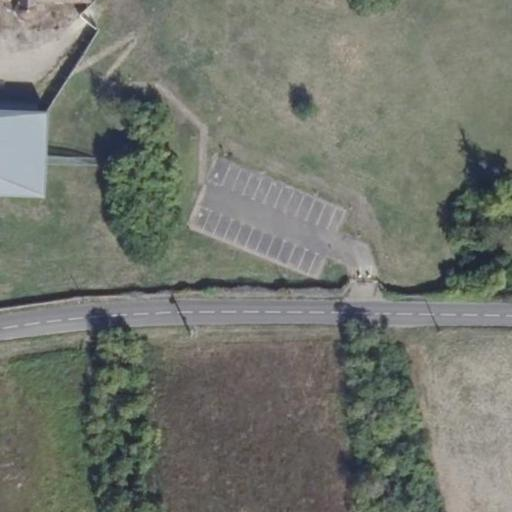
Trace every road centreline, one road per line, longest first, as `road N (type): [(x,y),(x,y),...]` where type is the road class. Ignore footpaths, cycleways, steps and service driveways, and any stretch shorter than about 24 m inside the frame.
road 1 (unclassified): [(511,318),(142,313),(0,327)]
road 2 (track): [(423,316),(427,511)]
